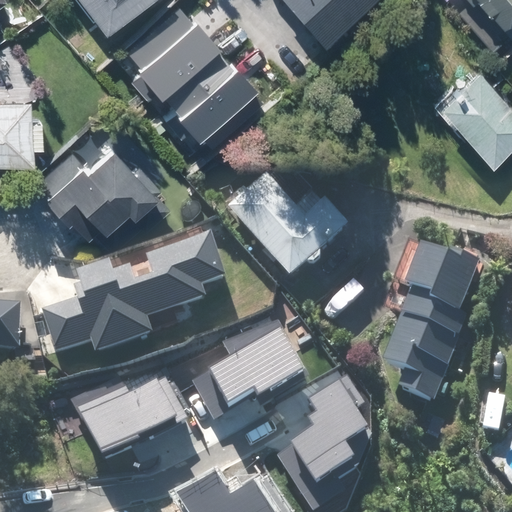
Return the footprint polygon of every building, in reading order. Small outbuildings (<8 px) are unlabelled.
[(0,0),(0,19),(17,7),(11,0),(0,0)] [(90,0),(112,28),(146,0),(90,0)] [(295,0),(325,36),(368,0),(295,0)] [(511,0),(471,0),(474,2),(475,0),(481,0),(511,32),(511,0)] [(126,55),(206,146),(260,100),(180,8),(126,55)] [(511,104),(477,65),(435,102),(491,166),(511,147),(511,104)] [(0,161),(37,161),(37,142),(47,143),(46,119),(37,118),(37,110),(37,100),(0,100),(0,161)] [(150,167),(147,170),(134,156),(137,154),(128,145),(125,147),(118,140),(107,151),(85,127),(33,178),(93,238),(97,234),(114,251),(143,223),(150,230),(179,202),(154,177),(157,174),(150,167)] [(333,258),(329,253),(357,228),(280,142),(222,194),(256,231),(250,236),(275,265),(281,259),(299,280),(317,264),(321,269),(333,258)] [(409,319),(393,365),(416,373),(410,390),(441,400),(494,243),(463,233),(456,255),(416,241),(391,313),(409,319)] [(71,277),(80,307),(45,317),(56,354),(90,344),(94,358),(151,342),(147,328),(150,327),(148,320),(208,303),(203,284),(225,278),(214,237),(146,257),(152,280),(135,285),(128,261),(71,277)] [(0,353),(21,354),(23,302),(0,300),(0,353)] [(194,380),(212,412),(256,387),(260,394),(307,367),(279,318),(219,341),(229,355),(194,380)] [(278,454),(311,507),(368,471),(347,437),(365,426),(354,409),(365,402),(347,374),(307,399),(314,412),(301,420),(310,434),(278,454)] [(74,405),(98,457),(184,418),(165,377),(133,392),(128,380),(74,405)] [(177,495),(187,511),(272,511),(253,480),(231,493),(217,471),(177,495)]
